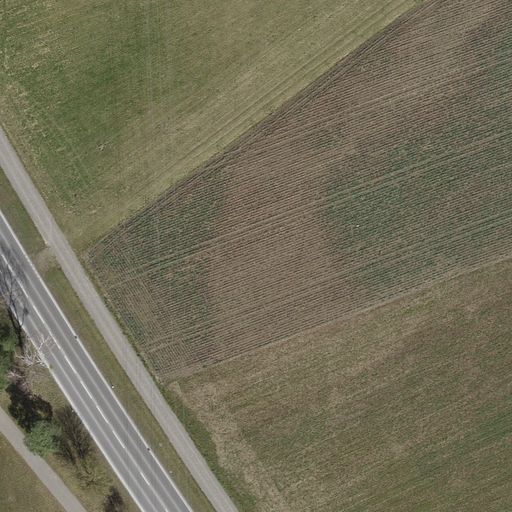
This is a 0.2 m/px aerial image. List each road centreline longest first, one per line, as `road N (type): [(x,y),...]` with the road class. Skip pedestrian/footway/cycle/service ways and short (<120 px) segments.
road 1 (track): [(0,138),(61,250),(230,511)]
road 2 (track): [(61,250),(397,0)]
road 3 (secondary): [(0,249),(169,511)]
